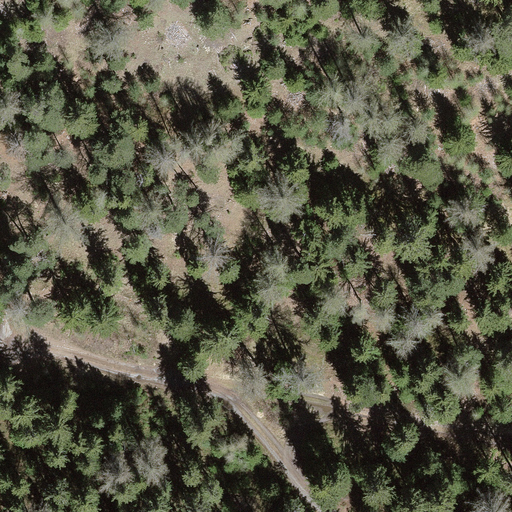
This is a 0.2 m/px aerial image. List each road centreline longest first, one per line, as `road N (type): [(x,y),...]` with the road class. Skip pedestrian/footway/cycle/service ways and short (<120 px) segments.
road 1 (track): [(206,390),(295,397),(511,448)]
road 2 (track): [(5,344),(55,346),(127,376),(206,390)]
road 3 (track): [(206,390),(270,445),(327,511)]
